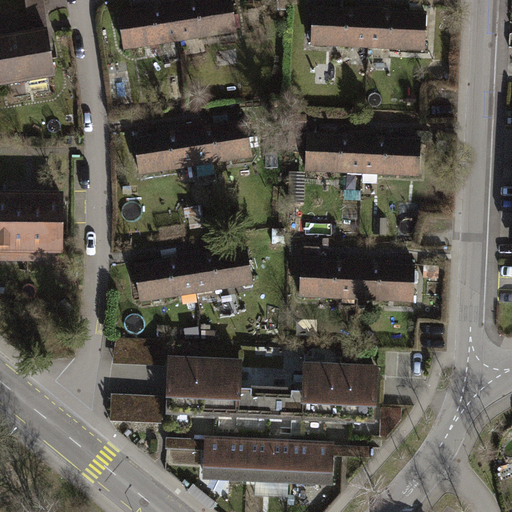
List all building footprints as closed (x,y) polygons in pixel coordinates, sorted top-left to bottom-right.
[(42,0),(22,0),(26,24),(46,21),(42,0)] [(181,41),(235,33),(229,0),(200,0),(175,4),(181,41)] [(127,50),(181,41),(175,4),(121,12),(127,50)] [(371,11),(315,9),(313,44),(370,46),(371,11)] [(426,13),(371,11),(370,46),(425,49),(426,13)] [(43,80),(54,78),(48,38),(46,30),(0,37),(0,86),(26,82),(27,88),(44,86),(43,80)] [(137,101),(126,104),(128,114),(139,112),(137,101)] [(196,166),(250,158),(244,121),(190,129),(196,166)] [(142,175),(196,166),(190,129),(136,138),(142,175)] [(365,136),(309,134),(308,169),(363,172),(365,136)] [(421,139),(365,136),(363,172),(420,174),(421,139)] [(306,174),(291,173),(290,204),(305,204),(306,174)] [(0,263),(26,263),(25,195),(0,194),(0,263)] [(45,256),(59,255),(59,232),(65,232),(64,199),(59,199),(59,194),(25,195),(26,263),(45,263),(45,256)] [(202,206),(184,209),(186,219),(189,218),(191,230),(206,228),(202,206)] [(197,293),(251,285),(245,248),(191,256),(197,293)] [(143,302),(197,293),(191,256),(138,264),(143,302)] [(359,262),(304,260),(302,296),(358,298),(359,262)] [(414,265),(359,262),(358,298),(413,301),(414,265)] [(166,342),(117,341),(117,364),(165,365),(166,342)] [(209,416),(210,365),(172,364),(171,415),(209,416)] [(247,366),(210,365),(209,416),(247,416),(247,390),(247,366)] [(346,368),(306,367),(305,391),(305,417),(345,418),(346,368)] [(346,368),(345,418),(384,419),(385,368),(346,368)] [(247,390),(247,416),(305,417),(305,391),(247,390)] [(164,399),(116,398),(116,421),(164,422),(164,399)] [(254,445),(212,443),(211,484),(253,485),(254,445)] [(296,446),(254,445),(253,485),(295,487),(296,446)] [(338,447),(296,446),(295,487),(337,488),(338,447)] [(36,490),(3,463),(0,466),(0,493),(6,499),(12,491),(26,502),(36,490)]
